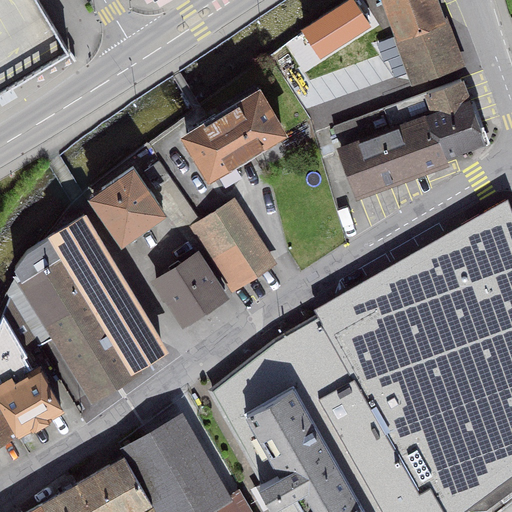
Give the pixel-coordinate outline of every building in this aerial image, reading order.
[(0,0),(0,89),(68,49),(38,0),(0,0)] [(367,22),(352,0),(347,0),(305,29),(320,52),(367,22)] [(436,0),(385,0),(415,80),(422,78),(426,90),(457,78),(452,66),(460,64),(436,0)] [(358,192),(445,159),(443,153),(482,137),(460,78),(386,106),(394,128),(341,147),(358,192)] [(310,116),(324,107),(307,82),(294,91),(310,116)] [(186,133),(209,172),(217,167),(222,175),(254,155),(249,148),(281,129),(258,90),(186,133)] [(156,187),(170,176),(159,160),(144,170),(156,187)] [(163,209),(133,165),(101,187),(103,190),(93,197),(117,232),(127,225),(131,231),(163,209)] [(200,219),(240,281),(271,261),(231,199),(200,219)] [(10,296),(38,343),(39,344),(56,334),(91,391),(134,365),(131,361),(161,342),(83,214),(42,239),(18,271),(7,292),(10,296)] [(320,395),(386,511),(459,511),(511,473),(511,286),(508,280),(504,283),(472,226),(333,305),(337,311),(321,320),(320,321),(349,379),(320,395)] [(183,318),(223,292),(197,253),(156,280),(164,292),(165,291),(183,318)] [(25,351),(38,343),(10,296),(0,321),(0,375),(2,379),(0,379),(0,395),(19,429),(32,421),(33,424),(48,415),(47,413),(60,405),(45,378),(47,376),(40,364),(32,369),(23,353),(25,351)] [(320,321),(321,320),(318,314),(317,315),(275,338),(212,388),(264,479),(259,482),(272,504),(276,501),(282,511),(386,511),(320,395),(349,379),(320,321)] [(0,440),(10,435),(0,417),(0,440)] [(254,511),(241,489),(221,498),(181,420),(133,447),(167,511),(254,511)] [(125,455),(76,482),(93,511),(126,511),(137,506),(136,503),(149,496),(125,455)] [(93,511),(76,482),(73,476),(59,483),(63,490),(42,502),(48,511),(93,511)] [(48,511),(42,502),(24,511),(48,511)]
